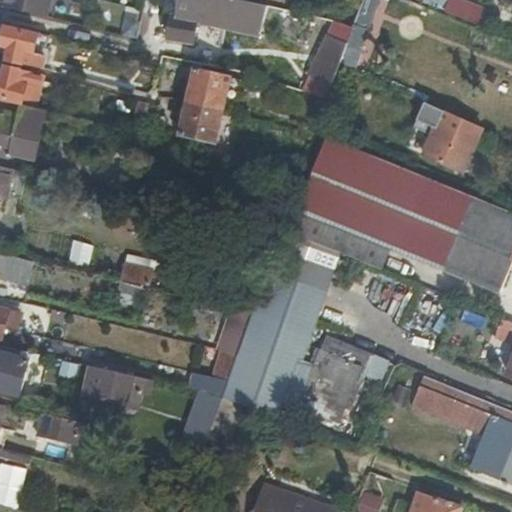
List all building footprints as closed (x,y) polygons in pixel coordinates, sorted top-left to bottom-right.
[(3,0),(2,8),(48,18),(52,0),(3,0)] [(179,0),(176,17),(173,17),(169,41),(198,46),(201,32),(264,43),(269,9),(231,0),(179,0)] [(494,13),(460,0),(450,0),(446,11),(488,28),(494,13)] [(10,48),(7,60),(43,68),(46,56),(34,53),(39,35),(6,27),(2,45),(10,48)] [(317,79),(334,85),(341,66),(348,46),(331,40),(317,79)] [(0,98),(22,104),(22,106),(37,109),(45,76),(23,71),(5,66),(3,78),(0,77),(0,98)] [(190,103),(224,111),(232,79),(197,70),(190,103)] [(0,100),(0,155),(8,157),(10,153),(13,141),(36,146),(45,111),(37,109),(22,106),(0,100)] [(217,144),(224,111),(190,103),(182,136),(217,144)] [(453,110),(450,115),(463,121),(466,116),(453,110)] [(450,115),(443,112),(424,154),(428,156),(425,161),(433,165),(435,160),(463,172),(482,130),(463,121),(450,115)] [(13,141),(10,153),(34,158),(36,146),(13,141)] [(291,234),(342,254),(382,270),(390,249),(500,293),(501,292),(511,295),(511,282),(505,280),(511,262),(511,215),(326,142),(291,234)] [(225,162),(227,153),(194,145),(189,169),(222,177),(225,162)] [(26,173),(0,166),(0,197),(1,194),(21,198),(26,173)] [(188,207),(191,194),(133,179),(128,196),(154,203),(154,200),(188,207)] [(188,211),(215,217),(219,201),(191,194),(188,207),(188,211)] [(238,356),(224,397),(223,398),(245,406),(279,419),(301,356),(306,358),(342,254),(291,234),(282,231),(282,233),(263,287),(253,313),(246,333),(238,356)] [(0,278),(29,286),(35,262),(0,254),(0,272),(1,273),(0,277),(0,278)] [(154,270),(125,263),(122,280),(150,287),(154,270)] [(119,297),(137,300),(140,285),(122,282),(119,297)] [(228,326),(246,333),(253,313),(234,309),(228,326)] [(0,338),(3,339),(9,314),(0,311),(0,338)] [(511,322),(503,319),(496,337),(511,343),(511,366),(509,374),(511,375),(511,322)] [(229,354),(238,356),(246,333),(228,326),(219,351),(229,354)] [(363,372),(368,374),(383,380),(390,361),(328,337),(322,350),(317,348),(309,369),(314,371),(299,409),(341,426),(348,410),(363,372)] [(30,352),(0,345),(0,389),(19,394),(30,352)] [(212,376),(220,379),(229,354),(219,351),(212,376)] [(220,379),(214,395),(221,396),(224,397),(238,356),(229,354),(220,379)] [(151,380),(91,367),(85,391),(130,401),(129,405),(136,407),(137,403),(139,404),(143,385),(150,387),(151,380)] [(353,411),(368,374),(363,372),(348,410),(353,411)] [(511,411),(427,377),(414,408),(489,439),(474,475),(511,491),(511,411)] [(181,440),(206,448),(211,431),(223,399),(199,391),(181,440)] [(223,399),(211,431),(233,439),(245,406),(223,398),(223,399)] [(77,446),(83,423),(45,414),(39,438),(77,446)] [(77,446),(89,448),(93,426),(83,423),(77,446)] [(0,434),(0,448),(4,450),(9,430),(1,428),(0,434)] [(0,457),(30,465),(32,456),(29,455),(4,450),(0,448),(0,457)] [(341,511),(263,484),(253,511),(341,511)] [(376,511),(385,491),(366,484),(355,511),(376,511)] [(461,511),(463,507),(423,492),(414,511),(461,511)]
